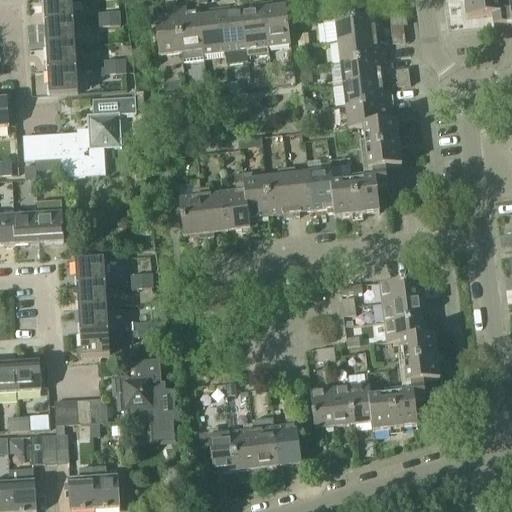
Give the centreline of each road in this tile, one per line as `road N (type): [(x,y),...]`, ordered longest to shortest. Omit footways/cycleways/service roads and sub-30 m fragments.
road 1 (residential): [(291,511),(474,456),(505,436),(495,348)]
road 2 (residential): [(187,264),(481,236)]
road 3 (residential): [(481,236),(464,84)]
road 4 (residential): [(56,375),(44,273),(0,276)]
